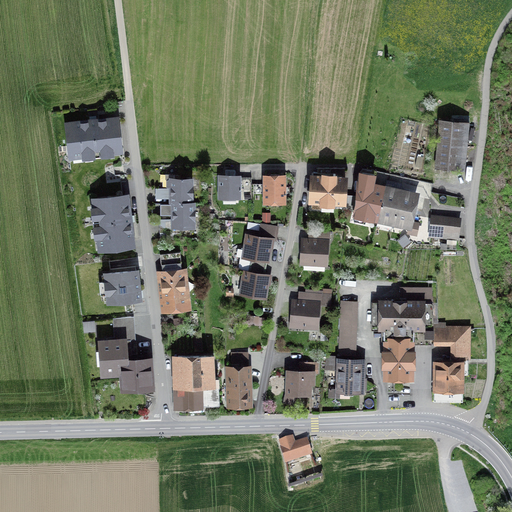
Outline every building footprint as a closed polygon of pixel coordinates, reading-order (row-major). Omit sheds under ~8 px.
[(113,116),(60,124),(65,159),(118,152),(113,116)] [(464,121),(436,120),(434,167),(462,169),(464,121)] [(122,182),(122,166),(108,165),(107,182),(122,182)] [(345,174),(305,173),(304,202),(343,204),(345,174)] [(238,174),(216,174),(216,199),(238,198),(238,174)] [(284,174),(262,174),(262,205),(284,204),(284,174)] [(167,201),(189,200),(188,176),(166,177),(167,201)] [(355,217),(376,222),(384,185),(363,180),(355,217)] [(384,185),(376,222),(392,225),(401,189),(384,185)] [(401,189),(392,225),(407,229),(416,192),(401,189)] [(124,192),(89,197),(96,251),(132,246),(124,192)] [(189,200),(167,201),(168,227),(190,226),(189,200)] [(458,216),(429,214),(427,236),(456,238),(458,216)] [(272,237),(244,233),(240,257),(268,262),(272,237)] [(326,238),(299,238),(298,264),(326,265),(326,238)] [(142,257),(110,258),(111,271),(142,270),(142,257)] [(182,266),(154,270),(160,311),(188,308),(182,266)] [(272,273),(241,270),(236,295),(268,298),(272,273)] [(138,277),(112,280),(117,317),(143,314),(138,277)] [(429,345),(436,323),(435,288),(399,286),(398,302),(374,301),(372,329),(382,329),(380,382),(413,382),(413,345),(429,345)] [(318,302),(290,300),(288,326),(315,328),(318,302)] [(357,301),(341,301),(339,354),(356,354),(357,301)] [(436,323),(429,345),(430,390),(459,389),(460,360),(466,359),(469,323),(436,323)] [(117,373),(122,356),(121,336),(94,339),(97,375),(117,373)] [(169,354),(171,408),(201,407),(200,386),(210,385),(209,352),(169,354)] [(122,356),(117,373),(118,389),(150,386),(147,354),(122,356)] [(364,357),(337,357),(337,394),(363,394),(364,357)] [(249,364),(224,365),(226,407),(251,407),(249,364)] [(313,369),(285,369),(284,395),(312,395),(313,369)] [(291,435),(273,442),(283,466),(310,454),(304,440),(294,444),(291,435)]
